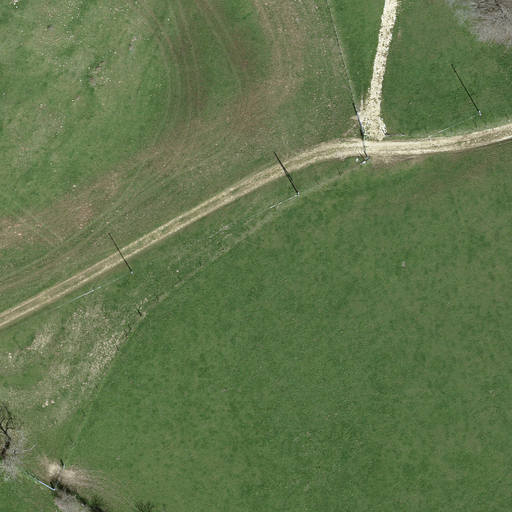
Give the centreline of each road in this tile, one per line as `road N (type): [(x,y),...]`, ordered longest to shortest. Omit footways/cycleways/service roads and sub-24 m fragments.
road 1 (track): [(0,320),(303,165),(511,132)]
road 2 (track): [(146,245),(13,511)]
